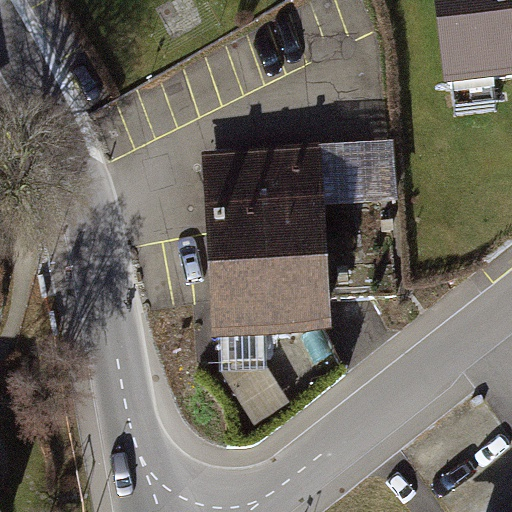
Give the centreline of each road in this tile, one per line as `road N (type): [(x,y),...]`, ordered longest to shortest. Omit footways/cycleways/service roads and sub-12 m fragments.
road 1 (residential): [(169,511),(139,457),(80,191),(54,122),(0,25)]
road 2 (residential): [(253,511),(511,302)]
